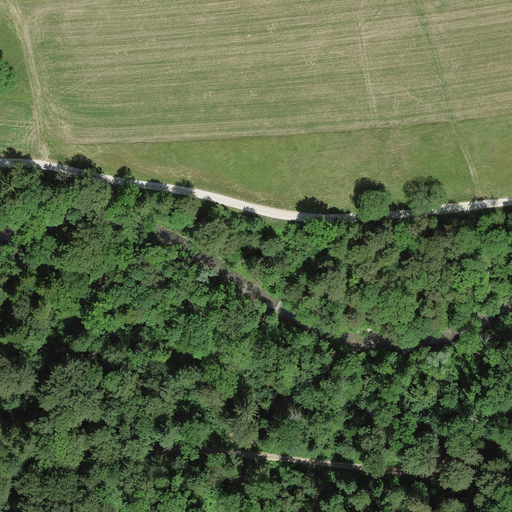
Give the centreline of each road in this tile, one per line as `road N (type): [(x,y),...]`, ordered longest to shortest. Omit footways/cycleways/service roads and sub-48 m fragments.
road 1 (track): [(511,201),(314,217),(50,164),(0,162)]
road 2 (track): [(0,472),(154,452),(511,475)]
road 3 (track): [(482,203),(414,0)]
road 4 (track): [(15,0),(50,164)]
